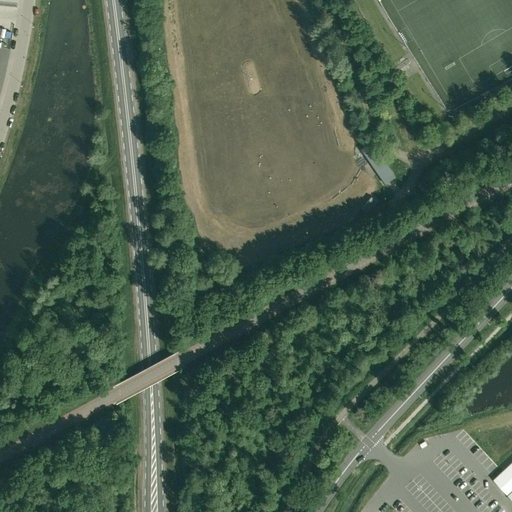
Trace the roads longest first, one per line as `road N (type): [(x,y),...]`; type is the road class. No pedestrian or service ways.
road 1 (tertiary): [(0,463),(511,181)]
road 2 (primary): [(153,511),(135,197),(108,0)]
road 3 (tertiary): [(318,511),(368,442),(511,288)]
road 4 (track): [(387,145),(325,0)]
road 5 (unclassified): [(511,104),(421,156),(387,145)]
road 6 (unclassified): [(26,0),(0,129)]
